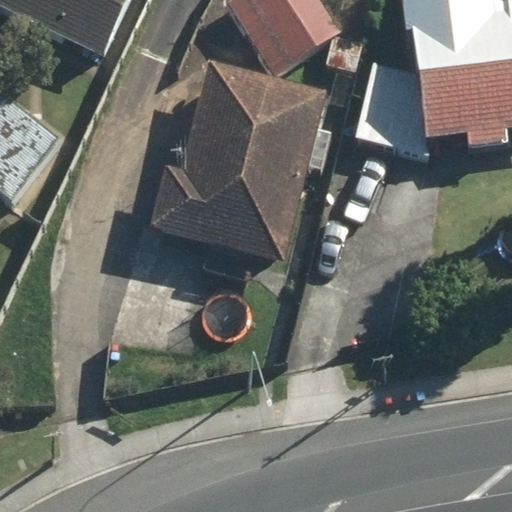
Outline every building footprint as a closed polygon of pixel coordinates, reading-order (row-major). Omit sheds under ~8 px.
[(126,0),(0,0),(0,33),(92,75),(126,0)] [(306,0),(240,0),(215,17),(262,88),(333,42),(306,0)] [(385,0),(410,158),(453,151),(456,167),(499,160),(497,145),(511,142),(511,33),(480,38),(474,0),(385,0)] [(192,83),(169,187),(151,183),(136,249),(180,259),(275,281),(313,110),(192,83)] [(67,154),(0,114),(0,205),(27,222),(67,154)]
